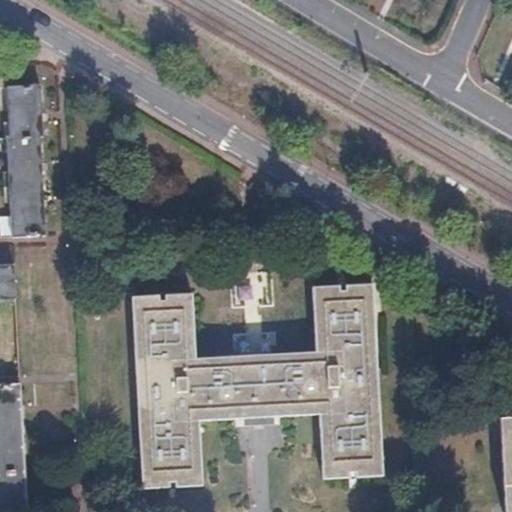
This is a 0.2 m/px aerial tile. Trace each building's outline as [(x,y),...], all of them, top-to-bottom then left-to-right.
[(36,89),(3,91),(6,144),(34,142),(39,142),(36,89)] [(6,144),(2,144),(5,191),(37,190),(34,142),(6,144)] [(37,190),(5,191),(8,242),(40,241),(37,190)] [(7,269),(0,269),(0,308),(10,308),(7,269)] [(185,299),(125,302),(136,493),(196,490),(192,426),(313,421),(316,483),(375,479),(364,290),(305,293),(309,358),(188,363),(185,299)] [(13,388),(0,388),(0,433),(16,433),(13,388)] [(511,511),(511,420),(498,422),(501,511),(511,511)] [(16,433),(0,433),(0,477),(19,477),(16,433)] [(21,511),(19,477),(0,477),(0,511),(21,511)]
